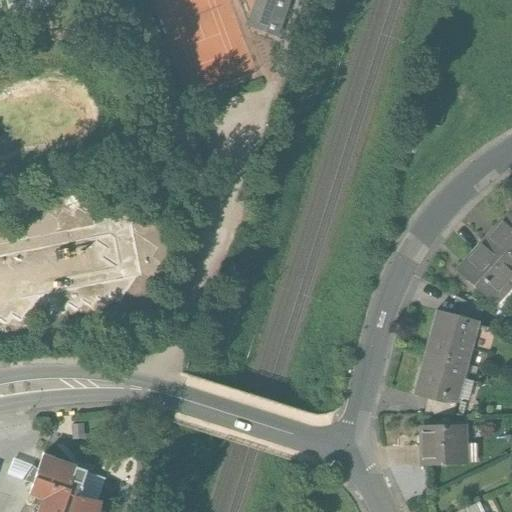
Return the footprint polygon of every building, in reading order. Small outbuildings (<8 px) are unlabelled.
[(255,0),(247,28),(280,38),(287,0),(255,0)] [(511,212),(497,229),(495,228),(483,241),(511,266),(511,212)] [(511,277),(511,266),(483,241),(472,254),(473,255),(458,272),(490,302),(511,277)] [(482,311),(463,301),(459,317),(479,323),(482,311)] [(459,317),(436,311),(425,354),(467,365),(479,323),(459,317)] [(467,365),(425,354),(413,396),(435,402),(442,404),(457,404),(467,365)] [(457,404),(442,404),(435,402),(431,416),(454,416),(457,404)] [(464,428),(421,429),(422,464),(459,463),(458,445),(465,444),(464,428)] [(75,469),(53,461),(54,458),(43,455),(42,458),(37,471),(32,469),(29,473),(27,478),(33,483),(29,495),(43,500),(39,511),(97,511),(99,502),(79,498),(82,489),(81,488),(87,472),(76,468),(75,469)]
